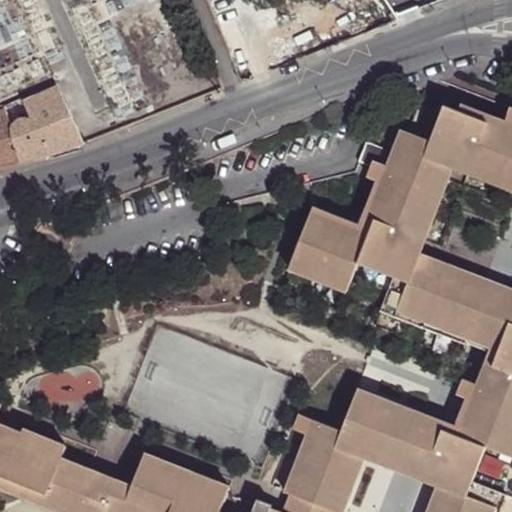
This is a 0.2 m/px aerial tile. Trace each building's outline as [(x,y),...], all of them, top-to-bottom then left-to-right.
[(285,0),(291,9),(304,0),(285,0)] [(20,164),(83,145),(57,89),(23,105),(30,122),(22,120),(14,123),(8,129),(20,164)] [(461,105),(459,112),(503,129),(505,123),(461,105)] [(511,109),(505,123),(503,129),(459,112),(444,106),(430,142),(453,168),(511,191),(511,109)] [(0,169),(20,164),(8,129),(3,111),(0,112),(0,169)] [(313,207),(311,213),(368,235),(374,221),(368,219),(380,189),(385,191),(388,186),(386,186),(390,174),(392,175),(408,133),(402,131),(388,168),(381,165),(374,162),(372,168),(368,177),(377,180),(359,225),(313,207)] [(368,235),(311,213),(289,269),(348,292),(358,264),(393,278),(417,261),(419,255),(453,168),(430,142),(408,133),(392,175),(390,174),(386,186),(388,186),(385,191),(380,189),(368,219),(374,221),(368,235)] [(358,163),(372,168),(374,162),(381,165),(386,150),(366,143),(358,163)] [(417,261),(511,298),(511,291),(419,255),(417,261)] [(511,338),(511,298),(417,261),(393,278),(379,311),(467,345),(470,340),(498,351),(511,338)] [(511,338),(498,351),(482,392),(480,391),(476,403),(477,403),(476,408),(469,406),(457,436),(420,421),(401,472),(440,487),(444,488),(473,481),(486,448),(511,458),(511,338)] [(482,392),(498,351),(470,340),(467,345),(489,353),(477,385),(463,379),(457,395),(466,398),(454,428),(422,415),(420,421),(457,436),(469,406),(476,408),(477,403),(476,403),(480,391),(482,392)] [(420,421),(422,415),(358,390),(356,396),(420,421)] [(292,497),(285,511),(342,511),(365,457),(401,472),(420,421),(356,396),(342,431),(320,422),(292,497)] [(286,494),(292,497),(320,422),(300,413),(293,430),(308,436),(286,494)] [(23,435),(0,425),(0,432),(21,441),(23,435)] [(24,432),(23,435),(21,441),(0,432),(0,485),(69,511),(129,511),(128,500),(86,483),(88,478),(90,472),(62,461),(66,449),(24,432)] [(278,511),(272,509),(273,507),(258,501),(253,511),(221,511),(230,490),(145,457),(130,494),(128,500),(129,511),(278,511)] [(86,483),(128,500),(130,494),(88,478),(86,483)] [(499,511),(507,495),(473,481),(444,488),(435,511),(499,511)] [(435,511),(444,488),(440,487),(429,511),(435,511)]
